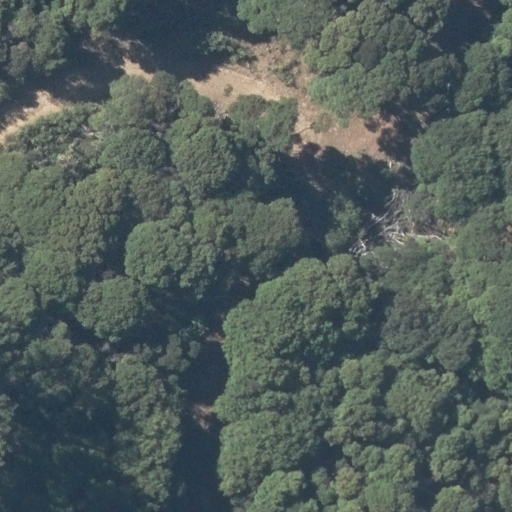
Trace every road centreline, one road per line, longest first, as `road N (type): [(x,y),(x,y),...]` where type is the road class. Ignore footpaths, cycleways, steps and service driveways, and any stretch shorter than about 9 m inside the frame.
road 1 (track): [(472,0),(384,151),(283,224),(185,477),(191,511)]
road 2 (track): [(283,224),(196,46),(0,144)]
